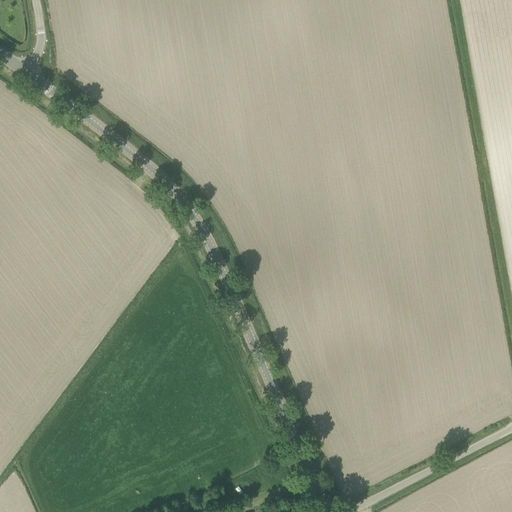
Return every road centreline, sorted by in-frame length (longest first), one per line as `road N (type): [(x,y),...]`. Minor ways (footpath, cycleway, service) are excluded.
road 1 (tertiary): [(331,511),(190,205),(164,176),(26,71)]
road 2 (unclassified): [(336,511),(511,423)]
